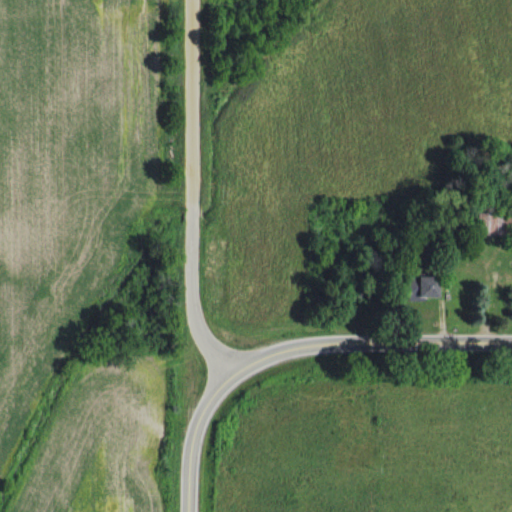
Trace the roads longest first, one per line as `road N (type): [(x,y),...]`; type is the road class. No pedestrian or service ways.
road 1 (residential): [(190,415),(191,0)]
road 2 (tertiary): [(190,415),(234,371),(274,348),(511,347)]
